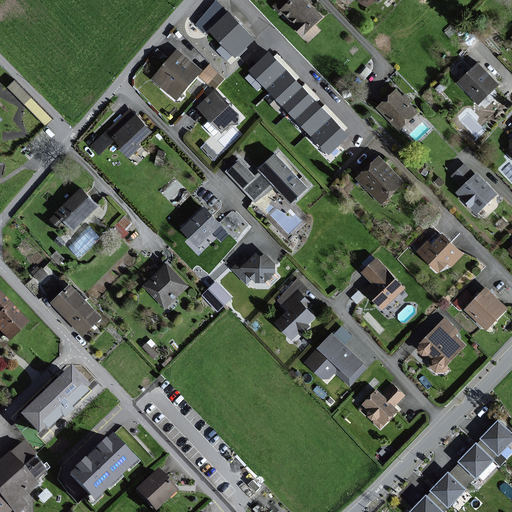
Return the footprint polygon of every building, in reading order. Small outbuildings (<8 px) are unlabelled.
[(280,0),(275,5),(282,13),(285,11),(305,33),(323,16),(309,0),(280,0)] [(227,10),(218,1),(198,24),(205,31),(227,10)] [(254,37),(230,13),(214,29),(238,53),(254,37)] [(179,98),(202,69),(178,50),(155,78),(179,98)] [(255,69),(274,89),(290,74),(294,70),(287,63),(283,67),(271,54),(255,69)] [(499,84),(480,64),(461,81),(479,102),(499,84)] [(224,79),(211,65),(202,76),(215,88),(224,79)] [(274,89),(292,109),(313,90),(306,83),(302,87),(290,74),(274,89)] [(16,80),(9,87),(47,126),(54,119),(16,80)] [(224,130),(231,123),(240,121),(240,113),(218,90),(201,106),(224,130)] [(292,109),(312,130),(329,114),(316,101),(320,98),(313,90),(292,109)] [(404,97),(398,90),(380,106),(400,128),(418,112),(410,103),(412,101),(406,94),(404,97)] [(153,131),(132,109),(93,145),(100,152),(116,137),(124,146),(123,147),(131,155),(142,145),(140,143),(153,131)] [(332,111),(329,114),(312,130),(330,150),(347,135),(335,122),(339,119),(332,111)] [(215,130),(201,145),(214,157),(241,129),(234,123),(224,132),(221,136),(215,130)] [(229,171),(257,200),(278,184),(294,201),(309,186),(279,154),(263,169),(265,170),(257,177),(241,160),(229,171)] [(383,201),(404,181),(381,157),(360,177),(383,201)] [(479,211),(497,194),(479,174),(477,176),(466,165),(455,176),(465,187),(460,192),(479,211)] [(74,228),(99,205),(84,189),(52,218),(59,225),(65,218),(74,228)] [(222,222),(207,207),(185,228),(199,244),(222,222)] [(124,232),(134,222),(126,213),(116,223),(124,232)] [(70,245),(80,255),(101,234),(90,223),(70,245)] [(453,265),(465,253),(445,234),(433,246),(429,241),(420,250),(440,270),(449,261),(453,265)] [(276,272),(277,262),(268,253),(263,257),(259,252),(253,258),(249,253),(234,268),(247,283),(254,276),(258,281),(267,280),(276,272)] [(406,287),(379,258),(364,271),(375,282),(367,289),(384,307),(406,287)] [(189,286),(169,264),(146,285),(166,306),(189,286)] [(43,267),(37,274),(44,280),(50,273),(43,267)] [(308,324),(317,316),(308,307),(312,303),(302,293),(306,288),(299,281),(280,299),(291,310),(279,321),(294,337),(301,330),(303,333),(310,326),(308,324)] [(232,298),(217,282),(204,294),(219,310),(232,298)] [(50,295),(68,315),(86,299),(73,285),(67,290),(62,285),(50,295)] [(508,307),(488,288),(468,308),(488,328),(508,307)] [(28,321),(0,290),(0,330),(8,340),(28,321)] [(103,316),(86,299),(68,315),(85,333),(103,316)] [(445,365),(466,344),(456,334),(459,331),(446,319),(422,344),(425,347),(422,350),(427,354),(429,352),(435,358),(431,362),(440,371),(443,368),(446,371),(448,368),(445,365)] [(352,375),(364,361),(333,334),(309,363),(326,377),(327,375),(330,378),(336,371),(341,376),(347,370),(352,375)] [(63,372),(19,413),(35,432),(87,386),(81,378),(76,373),(72,371),(68,371),(63,372)] [(395,406),(406,395),(395,385),(385,395),(379,390),(361,408),(368,414),(369,412),(377,420),(375,422),(381,427),(398,410),(395,406)] [(511,429),(501,418),(483,436),(502,454),(511,443),(511,429)] [(111,433),(68,473),(93,500),(106,488),(122,473),(136,460),(111,433)] [(34,457),(24,440),(9,453),(33,481),(45,471),(34,457)] [(479,442),(461,460),(479,478),(497,460),(479,442)] [(30,489),(36,484),(33,481),(9,453),(0,460),(0,497),(10,510),(12,511),(17,511),(26,505),(20,497),(30,489)] [(158,470),(137,488),(154,507),(175,489),(158,470)] [(450,471),(432,489),(450,507),(468,489),(450,471)] [(428,494),(410,511),(445,511),(446,511),(428,494)] [(0,511),(7,511),(10,510),(0,497),(0,511)]
